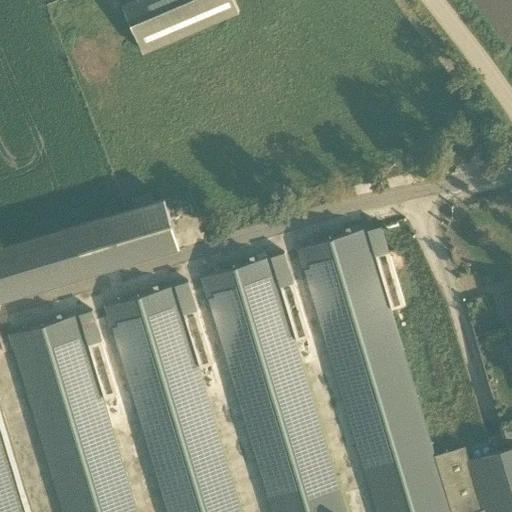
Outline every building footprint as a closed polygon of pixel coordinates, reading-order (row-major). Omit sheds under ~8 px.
[(142,52),(239,12),(233,0),(135,0),(123,5),(142,52)] [(456,165),(470,161),(463,138),(449,142),(456,165)] [(0,300),(180,247),(165,199),(0,248),(0,300)] [(379,225),(365,229),(365,228),(299,248),(287,252),(297,284),(309,280),(379,511),(346,511),(293,338),(307,334),(282,254),(269,258),(269,257),(203,276),(274,511),(241,511),(198,367),(211,363),(187,282),(174,286),(173,285),(108,304),(169,511),(135,511),(101,396),(114,392),(90,312),(77,316),(76,314),(13,333),(67,511),(29,511),(0,414),(0,511),(511,511),(511,425),(501,429),(506,448),(469,459),(465,447),(434,457),(432,449),(389,309),(403,306),(379,225)] [(465,293),(482,286),(477,274),(460,280),(465,293)] [(511,288),(500,292),(511,331),(511,336),(508,337),(511,349),(511,288)]
